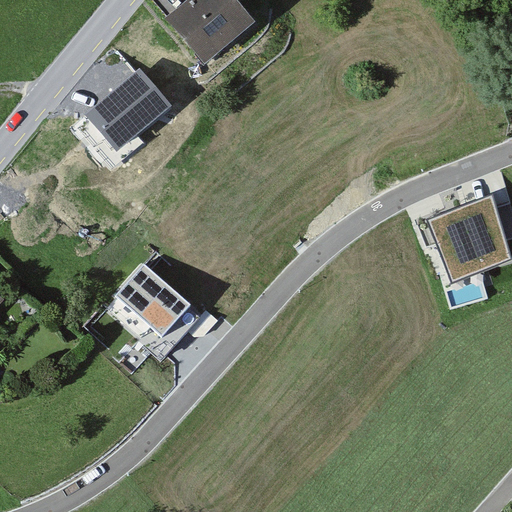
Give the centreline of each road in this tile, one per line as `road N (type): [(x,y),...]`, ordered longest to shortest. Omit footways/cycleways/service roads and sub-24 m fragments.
road 1 (residential): [(44,511),(105,479),(140,447),(344,232),(400,196),(511,153)]
road 2 (tertiary): [(127,0),(0,157)]
